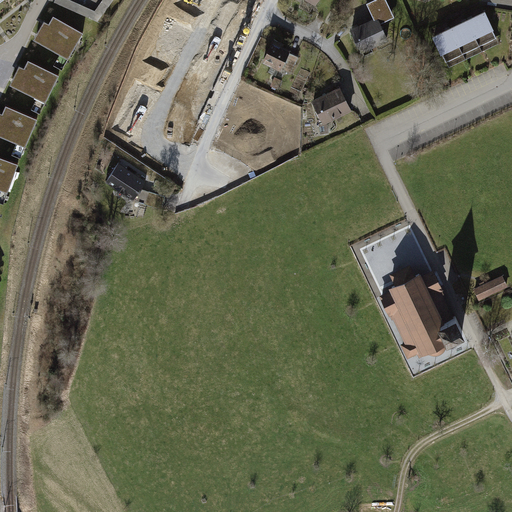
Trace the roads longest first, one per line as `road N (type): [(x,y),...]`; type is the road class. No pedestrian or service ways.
road 1 (residential): [(267,13),(184,208)]
road 2 (track): [(504,402),(416,451),(396,511)]
road 3 (residential): [(267,13),(329,47),(365,116)]
